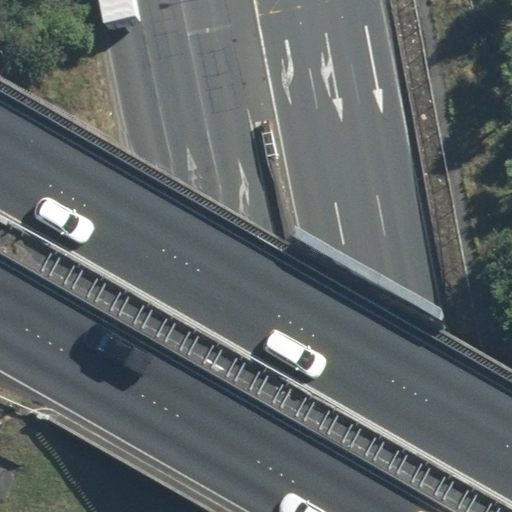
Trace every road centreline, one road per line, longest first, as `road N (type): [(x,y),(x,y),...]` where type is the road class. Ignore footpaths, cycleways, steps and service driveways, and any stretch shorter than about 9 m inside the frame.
road 1 (motorway): [(0,159),(511,446)]
road 2 (primary): [(338,0),(437,511)]
road 3 (primary): [(238,511),(141,0)]
road 4 (motorway): [(340,511),(0,318)]
